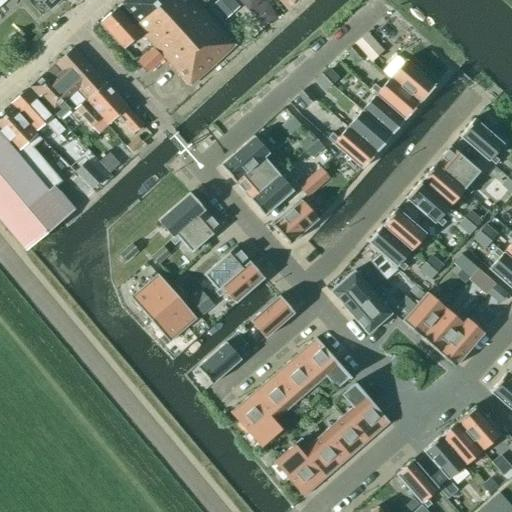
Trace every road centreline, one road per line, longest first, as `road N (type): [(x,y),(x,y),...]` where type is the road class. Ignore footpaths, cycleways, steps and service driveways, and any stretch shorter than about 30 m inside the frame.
road 1 (residential): [(375,3),(198,166),(302,287)]
road 2 (tertiary): [(218,511),(0,253)]
road 3 (residential): [(302,287),(474,96)]
road 4 (residential): [(317,305),(420,420)]
road 5 (residential): [(311,511),(420,420)]
road 6 (residential): [(165,128),(74,21)]
road 7 (residential): [(218,393),(317,305)]
